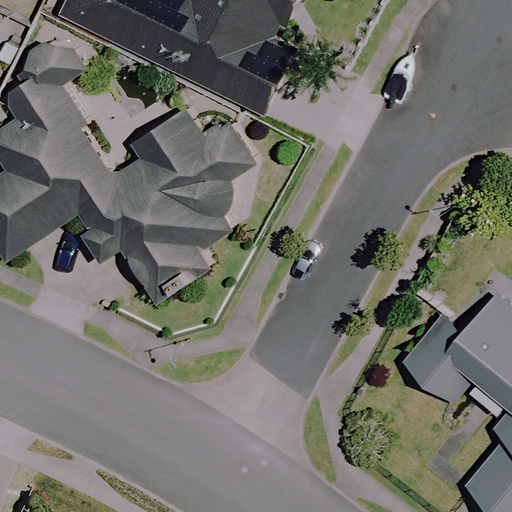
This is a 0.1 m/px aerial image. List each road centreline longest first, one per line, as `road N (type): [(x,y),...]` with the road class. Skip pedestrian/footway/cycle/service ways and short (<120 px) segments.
road 1 (residential): [(213,486),(405,157),(490,68)]
road 2 (residential): [(0,364),(82,402),(213,486)]
